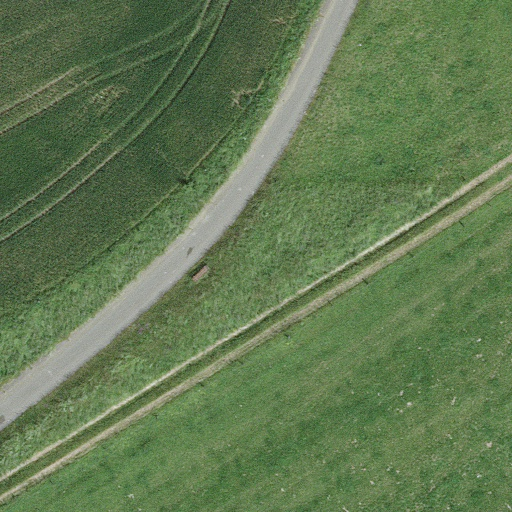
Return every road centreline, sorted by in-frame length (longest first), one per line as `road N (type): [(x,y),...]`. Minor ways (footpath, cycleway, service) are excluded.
road 1 (track): [(0,486),(511,168)]
road 2 (track): [(0,418),(140,295),(234,197),(349,0)]
